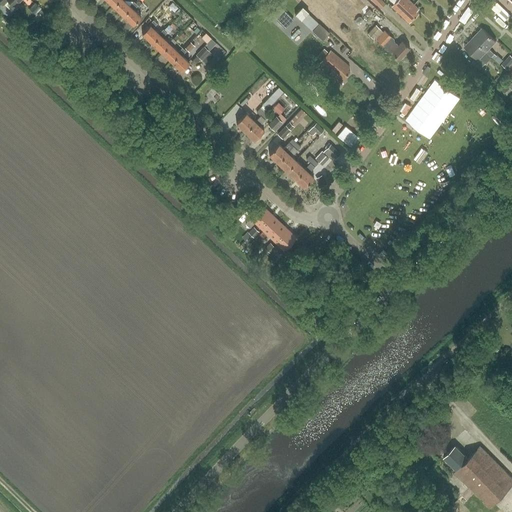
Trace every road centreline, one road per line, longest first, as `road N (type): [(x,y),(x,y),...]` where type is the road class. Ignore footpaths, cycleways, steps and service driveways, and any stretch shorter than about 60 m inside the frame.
road 1 (unclassified): [(327,217),(296,219),(69,0)]
road 2 (unclassified): [(181,511),(401,287)]
road 3 (tertiary): [(309,511),(511,305)]
road 4 (residential): [(327,217),(468,0)]
road 5 (unclassified): [(401,287),(511,181)]
